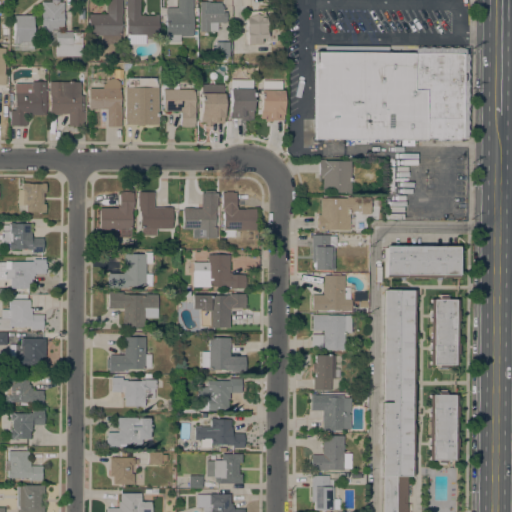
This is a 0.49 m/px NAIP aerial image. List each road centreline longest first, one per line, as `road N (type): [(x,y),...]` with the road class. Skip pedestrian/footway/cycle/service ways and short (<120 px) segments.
road 1 (primary): [(493,511),(495,116)]
road 2 (residential): [(73,511),(78,161)]
road 3 (residential): [(275,511),(279,184),(272,166)]
road 4 (residential): [(272,166),(0,160)]
